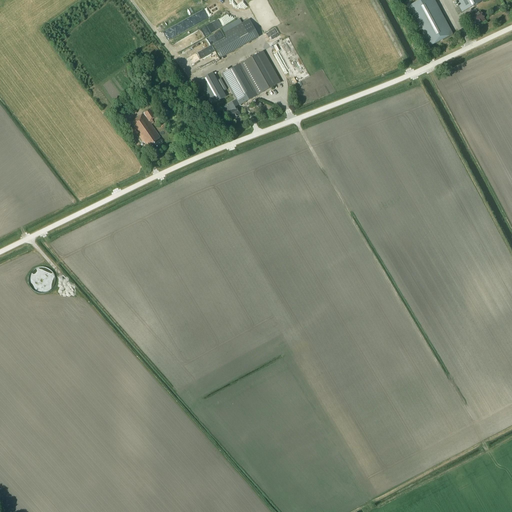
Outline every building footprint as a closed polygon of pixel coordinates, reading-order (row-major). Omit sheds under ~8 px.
[(453,34),(434,0),(420,0),(408,7),(429,47),(453,34)] [(485,0),(484,0),(454,0),(458,6),(455,8),(458,15),(485,0)] [(212,5),(184,22),(189,29),(217,12),(212,5)] [(475,25),(480,23),(481,23),(485,21),(481,12),(470,17),(475,25)] [(227,37),(213,44),(221,58),(252,41),(259,37),(249,19),(242,22),(224,32),(227,37)] [(287,39),(272,47),(294,86),(309,77),(287,39)] [(263,52),(250,59),(222,74),(237,100),(228,104),(225,106),(228,113),(229,112),(233,120),(237,118),(236,117),(240,115),(237,109),(236,109),(235,107),(239,105),(240,105),(281,83),(264,51),(263,52)] [(197,62),(199,68),(219,57),(217,52),(197,62)] [(212,105),(216,102),(217,105),(220,103),(218,101),(226,97),(213,73),(198,80),(212,105)] [(221,78),(217,80),(223,91),(225,90),(227,95),(232,92),(229,87),(226,89),(221,78)] [(143,142),(148,148),(150,146),(154,153),(163,147),(161,145),(163,144),(160,139),(160,138),(149,122),(156,118),(150,109),(130,123),(143,142)]
